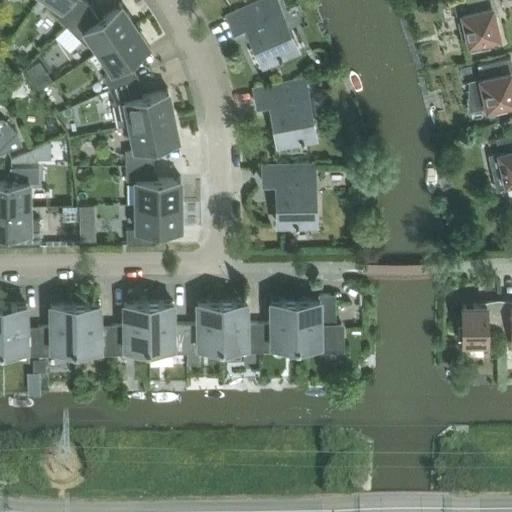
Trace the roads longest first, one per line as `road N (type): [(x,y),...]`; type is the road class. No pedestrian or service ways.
road 1 (tertiary): [(225,511),(511,508)]
road 2 (residential): [(219,264),(214,113),(190,39),(166,0)]
road 3 (residential): [(0,267),(219,264)]
road 4 (residential): [(219,264),(236,272),(357,271)]
